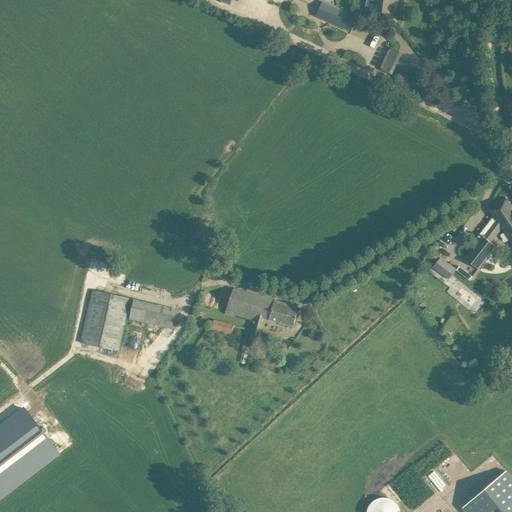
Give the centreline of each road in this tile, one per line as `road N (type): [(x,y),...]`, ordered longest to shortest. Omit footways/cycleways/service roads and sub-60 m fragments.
road 1 (track): [(0,225),(109,271),(113,287),(179,304),(221,280),(294,298),(315,293),(509,171)]
road 2 (unclassified): [(511,173),(475,113),(436,0)]
